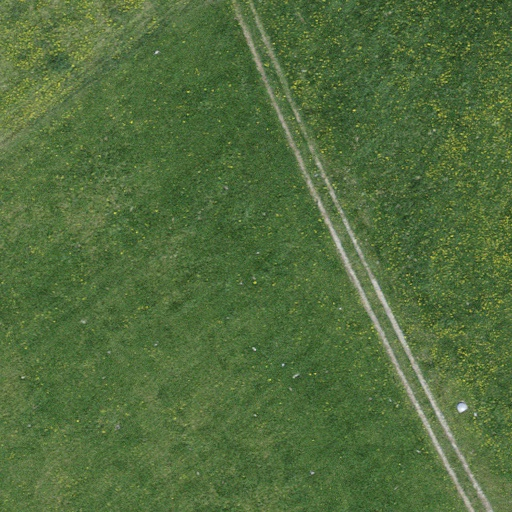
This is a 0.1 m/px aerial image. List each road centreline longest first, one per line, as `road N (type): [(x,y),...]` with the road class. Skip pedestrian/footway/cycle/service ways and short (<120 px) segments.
road 1 (track): [(482,511),(454,467),(240,0)]
road 2 (track): [(183,0),(0,145)]
